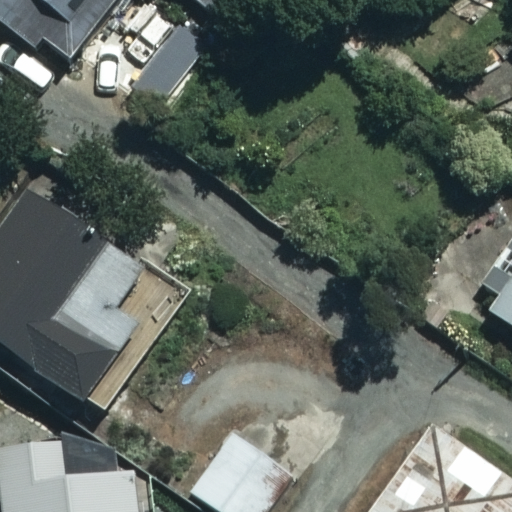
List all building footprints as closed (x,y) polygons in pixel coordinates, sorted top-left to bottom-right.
[(0,0),(0,17),(61,63),(107,0),(188,0),(209,15),(219,0),(0,0)] [(120,305),(143,274),(32,194),(0,238),(0,349),(77,404),(139,318),(120,305)] [(511,271),(484,310),(511,330),(511,271)] [(511,511),(511,483),(430,426),(369,511),(511,511)] [(263,511),(287,481),(231,439),(190,494),(213,511),(263,511)]
